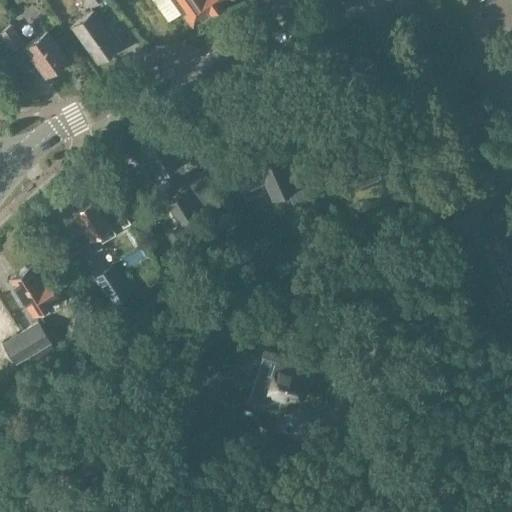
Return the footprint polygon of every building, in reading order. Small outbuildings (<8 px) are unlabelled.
[(152,0),(167,21),(181,11),(188,20),(195,21),(209,11),(216,13),(223,8),(224,0),(152,0)] [(92,8),(69,25),(96,62),(119,46),(92,8)] [(0,31),(0,34),(11,50),(22,42),(10,25),(0,31)] [(25,46),(45,74),(66,59),(46,31),(25,46)] [(171,145),(163,131),(153,137),(151,136),(142,142),(141,145),(141,146),(135,150),(134,155),(137,161),(142,162),(148,158),(158,174),(182,159),(173,144),(171,145)] [(254,157),(232,168),(242,191),(264,180),(273,198),(288,191),(296,209),(302,206),(313,201),(300,174),(290,178),(273,141),(251,151),(254,157)] [(341,162),(352,186),(383,172),(373,148),(341,162)] [(306,163),(315,183),(334,174),(326,154),(306,163)] [(185,192),(167,204),(179,224),(172,229),(188,255),(203,210),(217,182),(208,168),(189,179),(190,182),(189,185),(192,190),(195,190),(196,191),(188,196),(185,192)] [(96,233),(102,242),(115,234),(93,198),(73,211),(89,237),(96,233)] [(123,212),(116,216),(122,227),(129,223),(123,212)] [(464,226),(446,235),(457,257),(475,248),(464,226)] [(487,242),(511,288),(511,232),(510,229),(487,242)] [(9,279),(32,314),(58,298),(45,277),(39,280),(30,266),(27,268),(25,267),(20,270),(19,273),(9,279)] [(110,268),(95,278),(113,305),(128,295),(110,268)] [(190,291),(180,321),(200,328),(210,297),(190,291)] [(264,311),(259,327),(290,338),(296,322),(264,311)] [(36,322),(22,330),(35,351),(50,341),(49,339),(38,321),(37,321),(36,322)] [(35,351),(22,330),(2,343),(14,363),(35,351)] [(263,353),(246,402),(280,414),(284,401),(285,401),(286,397),(298,401),(299,397),(302,398),(306,385),(303,384),(308,368),(279,358),(263,353)] [(252,447),(266,452),(273,432),(260,427),(252,447)]
